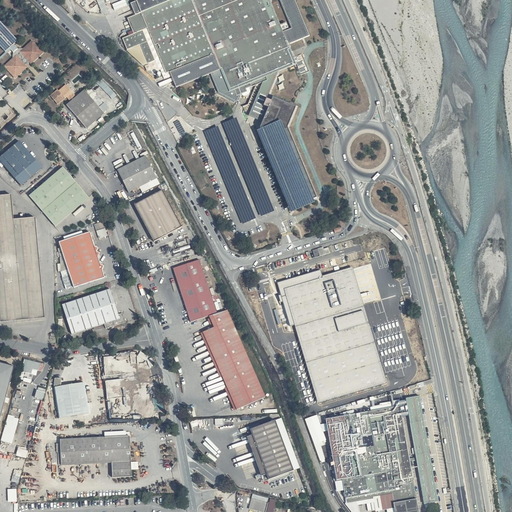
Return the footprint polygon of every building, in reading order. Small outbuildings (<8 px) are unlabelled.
[(97,0),(103,14),(109,11),(104,0),(97,0)] [(270,95),(269,94),(270,93),(278,73),(297,65),(290,44),(308,36),(293,0),(135,0),(136,2),(130,4),(136,16),(127,19),(134,35),(123,39),(127,51),(140,46),(147,64),(157,62),(164,81),(172,78),(175,86),(176,88),(204,77),(221,70),(230,92),(252,87),(250,96),(249,105),(243,108),(247,123),(257,134),(291,215),(315,207),(314,203),(317,201),(289,126),(296,106),(270,95)] [(17,42),(0,22),(0,46),(5,52),(9,54),(12,58),(3,66),(15,79),(43,52),(32,41),(22,48),(19,49),(14,45),(17,42)] [(113,98),(117,94),(101,77),(96,82),(113,98)] [(72,93),(65,84),(58,90),(59,91),(52,97),(59,105),(72,93)] [(104,115),(84,91),(66,107),(86,130),(104,115)] [(236,118),(224,122),(261,216),(274,211),(265,186),(261,188),(256,175),(258,174),(236,118)] [(43,170),(19,142),(0,157),(0,162),(21,188),(43,170)] [(156,180),(146,157),(117,170),(127,193),(156,180)] [(63,167),(29,196),(55,227),(90,198),(63,167)] [(181,229),(161,191),(133,206),(153,244),(181,229)] [(0,324),(44,320),(42,298),(36,239),(34,218),(12,220),(9,195),(0,196),(0,324)] [(103,221),(95,224),(100,238),(108,235),(103,221)] [(94,249),(90,235),(59,244),(72,291),(104,281),(102,274),(104,269),(100,267),(98,260),(100,256),(97,254),(98,251),(94,249)] [(323,248),(316,250),(318,257),(325,255),(323,248)] [(218,315),(199,263),(173,271),(190,326),(208,320),(218,315)] [(387,384),(353,269),(285,289),(318,404),(387,384)] [(119,315),(110,289),(63,305),(72,334),(104,324),(106,330),(126,324),(123,314),(119,315)] [(258,294),(252,297),(261,315),(267,311),(258,294)] [(291,371),(294,382),(302,380),(297,367),(267,311),(261,315),(291,371)] [(227,312),(218,315),(208,320),(213,329),(232,323),(227,312)] [(265,398),(232,323),(213,329),(202,335),(234,411),(265,398)] [(42,364),(25,360),(23,367),(22,372),(19,380),(22,381),(25,373),(32,375),(33,370),(40,371),(42,364)] [(62,387),(61,377),(57,377),(54,388),(62,387)] [(89,416),(85,384),(62,387),(54,388),(58,420),(89,416)] [(44,399),(46,388),(38,386),(35,398),(44,399)] [(371,412),(326,420),(326,424),(321,425),(317,416),(306,420),(313,445),(320,463),(325,462),(322,448),(326,445),(326,441),(330,441),(331,452),(333,462),(336,462),(338,468),(334,465),(332,467),(332,474),(334,474),(336,480),(335,482),(337,490),(344,489),(345,496),(346,503),(352,511),(358,511),(357,504),(374,501),(376,510),(387,508),(387,511),(419,511),(416,497),(413,476),(410,462),(415,461),(425,504),(439,500),(420,396),(407,399),(416,457),(410,458),(400,400),(390,402),(379,405),(379,407),(370,409),(371,412)] [(15,417),(8,415),(0,442),(12,445),(19,420),(14,419),(15,417)] [(275,422),(250,432),(252,437),(247,438),(262,477),(266,476),(269,482),(293,473),(275,422)] [(132,479),(131,440),(61,442),(62,468),(113,467),(114,480),(132,479)] [(19,447),(17,455),(27,458),(29,449),(19,447)] [(17,488),(8,488),(8,501),(17,501),(17,488)] [(264,511),(266,501),(251,497),(249,510),(259,511),(264,511)] [(274,511),(277,499),(270,498),(267,511),(274,511)]
